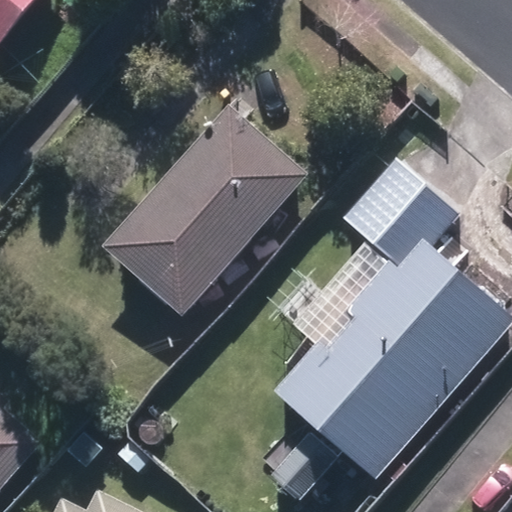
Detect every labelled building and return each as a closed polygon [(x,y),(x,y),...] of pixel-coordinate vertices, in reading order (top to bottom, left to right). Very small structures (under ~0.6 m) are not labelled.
[(0,0),(0,38),(30,0),(0,0)] [(101,251),(178,319),(303,179),(223,109),(101,251)] [(272,400),(370,483),(509,321),(424,250),(454,218),(392,162),(340,222),(386,264),(340,318),(349,326),(324,355),(316,349),(272,400)] [(0,487),(38,445),(1,412),(6,404),(0,399),(0,487)] [(297,504),(335,460),(305,435),(267,478),(297,504)] [(131,511),(114,504),(110,511),(79,511),(57,501),(52,511),(131,511)]
